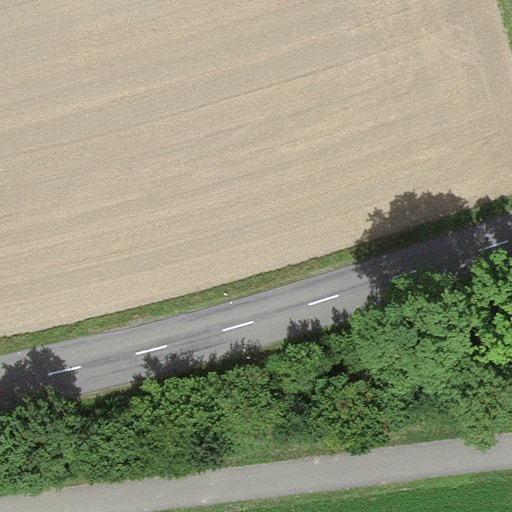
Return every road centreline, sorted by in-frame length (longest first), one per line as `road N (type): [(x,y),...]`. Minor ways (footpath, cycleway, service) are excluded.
road 1 (tertiary): [(511,241),(190,340),(0,381)]
road 2 (track): [(511,451),(0,511)]
